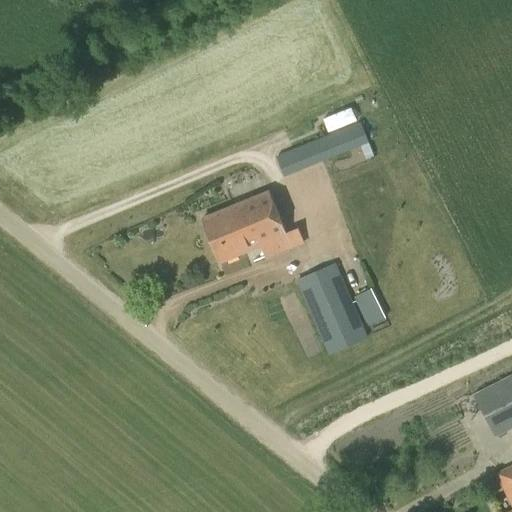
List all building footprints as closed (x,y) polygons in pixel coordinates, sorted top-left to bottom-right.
[(277,156),(285,176),(369,142),(360,122),(277,156)] [(261,245),(267,258),(291,248),(268,193),(203,220),(221,262),(261,245)] [(336,263),(296,280),(329,354),(368,338),(336,263)] [(356,295),(368,327),(387,320),(374,288),(356,295)] [(511,375),(475,395),(496,437),(511,428),(511,375)] [(511,511),(511,465),(496,473),(511,507),(511,510),(508,511),(511,511)]
